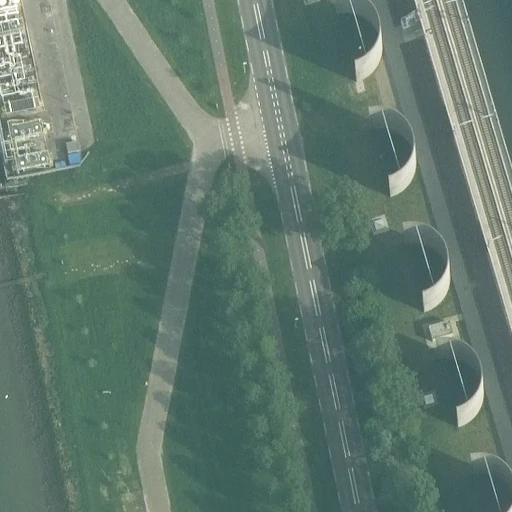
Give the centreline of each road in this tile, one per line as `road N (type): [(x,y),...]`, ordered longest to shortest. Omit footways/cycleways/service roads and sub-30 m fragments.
road 1 (secondary): [(356,511),(278,125)]
road 2 (unclassified): [(158,511),(144,445),(207,138)]
road 3 (unclassified): [(207,138),(115,0)]
road 4 (secondary): [(278,125),(253,0)]
